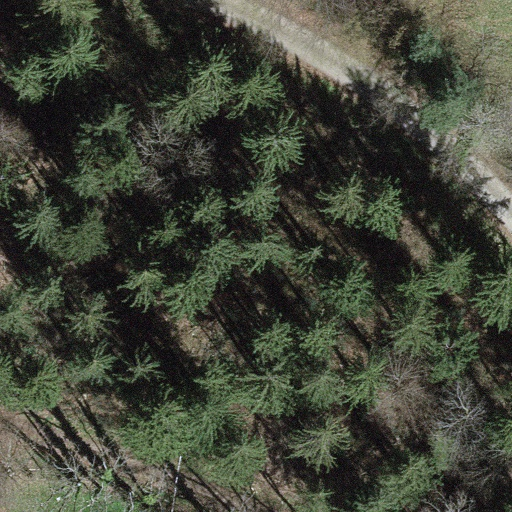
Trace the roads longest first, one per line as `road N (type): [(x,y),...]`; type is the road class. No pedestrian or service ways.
road 1 (unclassified): [(511,216),(380,90),(210,0)]
road 2 (track): [(213,511),(97,455),(0,432)]
